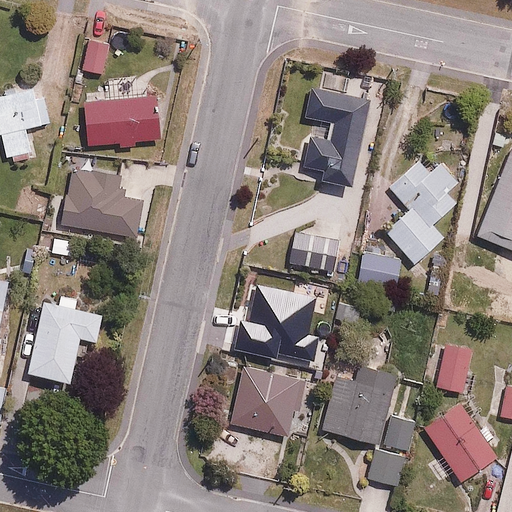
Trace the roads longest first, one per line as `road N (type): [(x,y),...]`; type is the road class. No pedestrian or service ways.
road 1 (residential): [(245,0),(137,504)]
road 2 (residential): [(511,56),(251,0)]
road 3 (residential): [(137,504),(0,474)]
